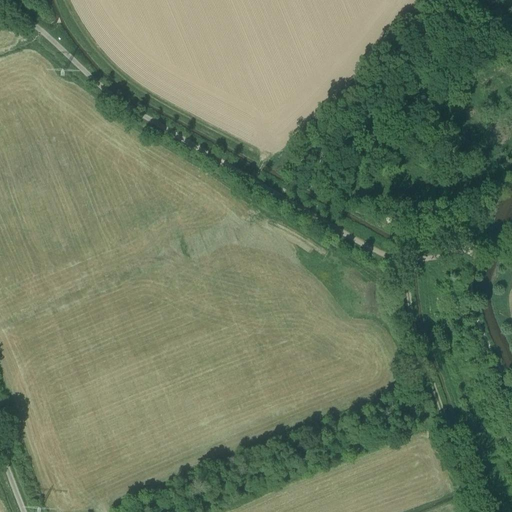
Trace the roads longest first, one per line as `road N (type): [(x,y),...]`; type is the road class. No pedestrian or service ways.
road 1 (track): [(0,3),(124,105),(400,261)]
road 2 (track): [(251,180),(260,155),(114,71),(62,0)]
road 3 (track): [(475,511),(414,332),(400,261)]
